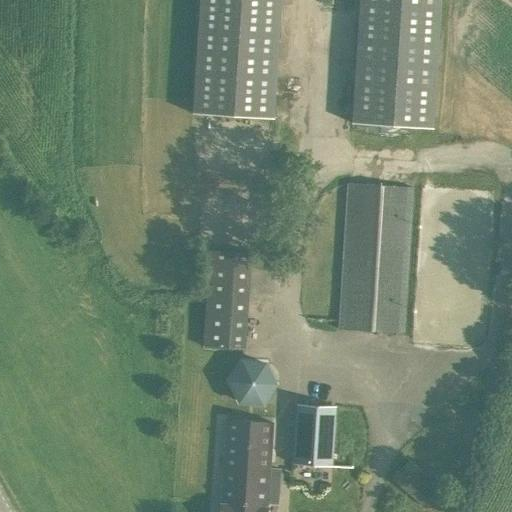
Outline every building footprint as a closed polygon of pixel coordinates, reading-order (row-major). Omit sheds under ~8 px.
[(280,0),(200,0),(193,112),(273,117),(280,0)] [(440,0),(360,0),(352,122),(432,128),(440,0)] [(349,184),(339,329),(402,334),(412,188),(349,184)] [(210,249),(207,291),(204,346),(244,348),(250,252),(210,249)] [(265,405),(279,384),(268,361),(242,359),(228,380),(239,403),(265,405)] [(336,406),(296,404),(292,463),(332,466),(336,406)] [(225,418),(219,511),(267,511),(274,422),(225,418)] [(393,480),(423,506),(438,488),(408,462),(393,480)]
